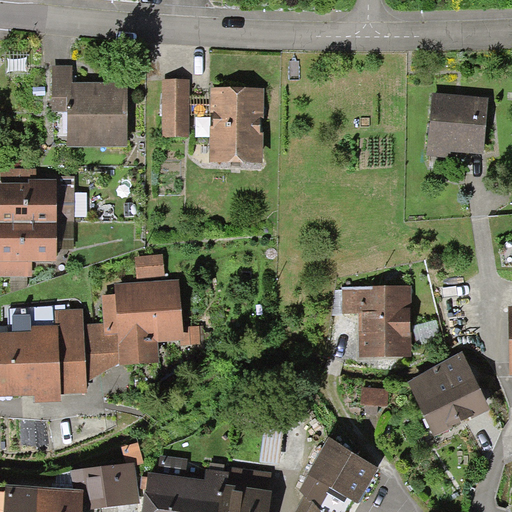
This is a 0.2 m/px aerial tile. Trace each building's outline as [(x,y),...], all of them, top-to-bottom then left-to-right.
[(53,114),(68,114),(68,85),(73,85),(73,65),(52,65),(53,114)] [(188,80),(162,81),(162,139),(189,139),(188,80)] [(68,114),(69,151),(130,149),(128,83),(73,85),(68,85),(68,114)] [(264,89),(211,89),(211,166),(265,165),(264,89)] [(461,96),(432,93),(427,156),(451,158),(451,153),(483,156),(488,98),(461,96)] [(1,170),(2,185),(28,184),(28,180),(36,180),(36,170),(1,170)] [(57,177),(57,180),(57,250),(76,250),(76,176),(57,177)] [(0,262),(33,262),(58,262),(57,250),(57,180),(36,180),(28,180),(28,184),(2,185),(0,184),(0,262)] [(135,257),(138,280),(166,277),(164,254),(135,257)] [(0,276),(32,277),(33,262),(0,262),(0,276)] [(114,296),(116,325),(119,364),(119,369),(160,366),(159,345),(181,342),(185,342),(184,328),(181,280),(114,284),(114,296)] [(359,359),(411,358),(410,291),(369,292),(369,285),(343,286),(343,313),(358,313),(359,359)] [(87,384),(119,364),(116,325),(114,296),(102,296),(103,325),(83,326),(82,310),(66,310),(57,311),(61,396),(87,394),(87,384)] [(8,335),(0,335),(0,397),(34,397),(34,403),(61,403),(61,396),(57,311),(57,306),(7,307),(8,335)] [(184,328),(185,342),(181,342),(181,346),(201,345),(200,328),(184,328)] [(462,357),(409,384),(436,438),(489,412),(462,357)] [(389,391),(362,389),(361,406),(388,408),(389,391)] [(283,456),(287,427),(270,425),(266,454),(283,456)] [(306,496),(323,506),(322,511),(349,511),(354,504),(358,507),(380,470),(330,441),(309,477),(300,492),(306,496)] [(122,449),(127,466),(135,465),(144,464),(138,444),(122,449)] [(88,487),(91,511),(97,511),(140,506),(135,465),(127,466),(72,474),(74,489),(88,487)] [(150,470),(144,511),(215,511),(220,479),(150,470)] [(264,511),(268,485),(220,479),(215,511),(264,511)] [(40,489),(7,487),(5,511),(82,511),(84,491),(40,489)] [(322,511),(323,506),(306,496),(296,511),(322,511)]
